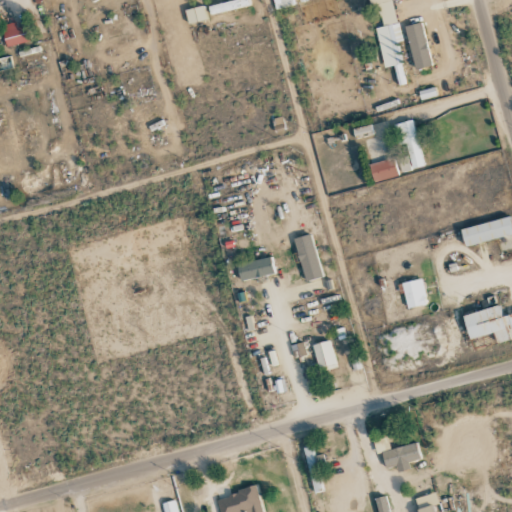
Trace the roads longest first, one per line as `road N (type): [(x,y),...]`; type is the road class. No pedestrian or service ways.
road 1 (residential): [(511,365),(0,506)]
road 2 (track): [(242,440),(211,299)]
road 3 (residential): [(511,135),(475,0)]
